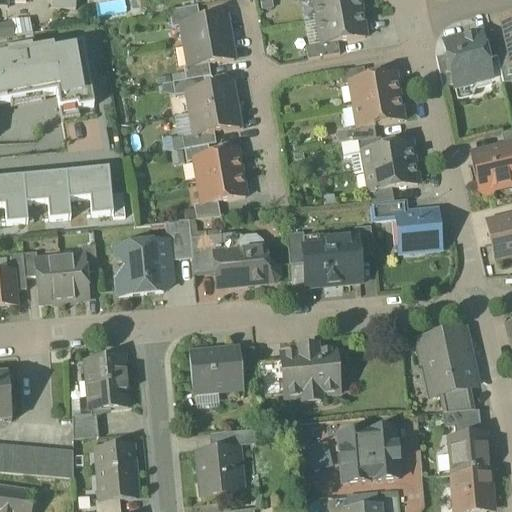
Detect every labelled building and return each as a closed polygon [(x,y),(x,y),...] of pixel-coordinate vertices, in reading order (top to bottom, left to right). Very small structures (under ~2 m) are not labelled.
[(51,0),(51,11),(75,11),(75,0),(51,0)] [(313,2),(317,24),(360,17),(357,0),(315,0),(313,1),(313,2)] [(304,26),(317,24),(313,2),(305,3),(299,4),(302,27),(304,26)] [(168,13),(171,30),(180,28),(180,27),(199,24),(197,8),(168,13)] [(364,40),(360,17),(317,24),(321,46),(321,48),(337,45),(364,40)] [(180,28),(184,49),(229,41),(226,19),(199,24),(180,27),(180,28)] [(10,23),(10,27),(12,40),(31,36),(29,22),(10,23)] [(508,54),(511,68),(511,67),(511,23),(502,26),(508,54)] [(308,49),(321,46),(317,24),(304,26),(308,49)] [(0,28),(0,41),(12,40),(10,27),(0,28)] [(485,62),(496,60),(496,57),(491,35),(479,38),(485,62)] [(454,88),(454,90),(489,82),(485,62),(479,38),(444,46),(447,58),(454,88)] [(233,63),(229,41),(184,49),(187,69),(187,71),(208,67),(233,63)] [(305,49),(307,62),(339,57),(337,45),(321,48),(321,46),(308,49),(305,49)] [(77,112),(93,110),(82,47),(50,52),(50,48),(26,52),(27,54),(11,57),(10,55),(0,56),(0,105),(11,104),(10,100),(41,94),(42,98),(56,96),(58,111),(76,108),(77,112)] [(508,54),(496,57),(496,60),(502,87),(511,84),(511,67),(511,68),(508,54)] [(435,60),(442,91),(454,88),(447,58),(435,60)] [(184,75),(185,83),(203,80),(210,79),(208,67),(187,71),(187,69),(183,70),(184,75)] [(339,75),(342,89),(350,87),(349,86),(365,83),(363,71),(339,75)] [(171,76),(172,85),(185,83),(184,75),(171,76)] [(350,87),(353,109),(398,101),(394,78),(365,83),(349,86),(350,87)] [(205,92),(203,80),(185,83),(172,85),(174,98),(186,96),(186,95),(205,92)] [(163,95),(174,98),(172,85),(162,87),(163,95)] [(186,96),(190,117),(235,109),(231,87),(205,92),(186,95),(186,96)] [(402,124),(398,101),(353,109),(357,131),(357,132),(373,129),(402,124)] [(239,131),(235,109),(190,117),(193,137),(193,138),(213,135),(239,131)] [(193,137),(190,117),(174,119),(177,140),(181,139),(193,137)] [(380,140),(375,141),(373,129),(357,132),(357,131),(349,132),(351,145),(357,144),(359,158),(363,157),(363,156),(382,152),(380,140)] [(337,148),(341,147),(351,145),(349,132),(336,135),(337,148)] [(511,148),(511,134),(500,137),(503,151),(511,148)] [(181,139),(184,152),(207,148),(215,147),(213,135),(193,138),(193,137),(181,139)] [(184,152),(181,139),(177,140),(171,141),(173,154),(184,152)] [(170,155),(173,154),(171,141),(161,141),(163,156),(170,155)] [(341,147),(344,160),(351,159),(359,158),(357,144),(351,145),(341,147)] [(363,156),(363,157),(366,176),(413,167),(410,147),(382,152),(363,156)] [(209,160),(207,148),(184,152),(186,165),(194,164),(193,163),(209,160)] [(478,196),(483,199),(490,198),(493,192),(511,188),(511,148),(503,151),(469,159),(470,160),(474,159),(480,184),(476,189),(478,196)] [(186,165),(184,152),(173,154),(170,155),(172,167),(186,165)] [(194,164),(197,184),(240,177),(237,155),(209,160),(193,163),(194,164)] [(354,178),(366,176),(363,157),(359,158),(351,159),(354,178)] [(417,187),(413,167),(366,176),(369,194),(369,196),(391,192),(417,187)] [(110,199),(108,175),(65,179),(68,205),(89,203),(90,221),(112,219),(110,199)] [(244,200),(240,177),(197,184),(201,207),(201,208),(217,205),(244,200)] [(68,205),(65,179),(22,183),(25,209),(47,207),(48,225),(70,223),(68,205)] [(25,209),(22,183),(0,185),(0,211),(4,211),(5,229),(27,227),(25,209)] [(367,195),(369,208),(393,205),(391,192),(369,196),(369,194),(367,195)] [(122,198),(110,199),(112,219),(112,223),(124,222),(122,198)] [(322,199),(323,212),(334,211),(333,198),(322,199)] [(369,208),(371,226),(396,224),(396,221),(407,220),(405,204),(393,205),(369,208)] [(193,208),(196,223),(220,221),(217,205),(201,208),(201,207),(193,208)] [(403,254),(407,257),(419,256),(422,252),(439,251),(436,218),(407,220),(396,221),(396,224),(399,254),(403,254)] [(511,218),(485,225),(494,265),(511,260),(511,218)] [(166,246),(168,265),(192,263),(190,242),(188,224),(164,226),(165,238),(164,238),(165,246),(166,246)] [(356,240),(358,260),(372,258),(370,231),(354,232),(354,240),(356,240)] [(286,238),(289,268),(304,267),(302,250),(304,250),(303,237),(286,238)] [(192,263),(193,278),(215,275),(213,258),(222,257),(220,239),(190,242),(192,263)] [(215,275),(216,291),(263,286),(265,288),(273,287),(278,281),(277,273),(271,268),(265,269),(264,253),(262,253),(261,246),(254,240),(245,241),(239,248),(240,255),(222,257),(213,258),(215,275)] [(324,288),(324,291),(360,288),(358,260),(356,240),(354,240),(333,242),(333,247),(320,248),(304,250),(302,250),(304,267),(306,290),(324,288)] [(116,282),(118,299),(163,295),(170,287),(168,265),(166,246),(165,246),(114,250),(114,258),(127,269),(116,282)] [(83,259),(84,275),(96,274),(94,248),(81,249),(82,259),(83,259)] [(36,256),(23,257),(25,281),(37,280),(35,264),(36,264),(36,256)] [(26,293),(25,281),(23,257),(10,258),(11,275),(12,275),(14,294),(26,293)] [(82,259),(59,261),(63,304),(87,302),(84,275),(83,259),(82,259)] [(39,306),(63,304),(59,261),(36,264),(35,264),(37,280),(39,306)] [(0,276),(0,310),(15,309),(14,294),(12,275),(11,275),(7,276),(0,276)] [(432,366),(439,398),(440,397),(467,391),(475,389),(463,335),(447,339),(441,346),(434,341),(416,345),(421,369),(422,369),(432,366)] [(281,365),(254,368),(253,352),(239,354),(241,381),(256,380),(258,404),(284,401),(281,365)] [(302,402),(302,407),(320,406),(320,400),(338,399),(336,381),(343,380),(348,374),(347,362),(341,357),(334,358),(334,355),(316,356),(316,352),(298,354),(298,358),(280,360),(281,365),(284,401),(284,403),(302,402)] [(191,358),(195,399),(218,397),(238,395),(234,354),(225,355),(225,357),(213,358),(213,356),(191,358)] [(85,365),(90,415),(128,411),(123,362),(85,365)] [(432,366),(422,369),(429,400),(439,398),(432,366)] [(0,378),(0,420),(10,419),(6,378),(0,378)] [(440,397),(444,417),(472,415),(467,391),(440,397)] [(218,397),(195,399),(195,414),(219,412),(218,397)] [(444,431),(454,430),(453,428),(479,426),(478,414),(472,415),(444,417),(442,417),(444,431)] [(72,420),(74,444),(98,442),(96,418),(72,420)] [(481,440),(479,426),(453,428),(454,430),(455,442),(481,440)] [(380,433),(366,434),(370,484),(398,482),(394,434),(382,435),(380,433)] [(342,487),(370,484),(366,434),(352,436),(350,438),(338,439),(342,487)] [(224,437),(225,450),(255,447),(253,435),(224,437)] [(449,443),(452,479),(488,475),(485,440),(481,440),(455,442),(449,443)] [(71,455),(5,449),(3,476),(72,482),(71,455)] [(100,503),(100,505),(118,503),(136,502),(132,450),(96,453),(100,503)] [(200,502),(239,499),(237,481),(234,453),(226,454),(196,457),(200,502)] [(491,511),(488,475),(452,479),(454,511),(491,511)] [(249,479),(237,481),(239,499),(251,498),(249,479)] [(0,511),(31,511),(34,496),(0,491),(0,511)] [(277,494),(278,506),(300,504),(298,492),(277,494)] [(344,498),(345,511),(379,508),(377,496),(344,498)] [(94,504),(94,511),(118,511),(118,503),(100,505),(100,503),(94,504)]
